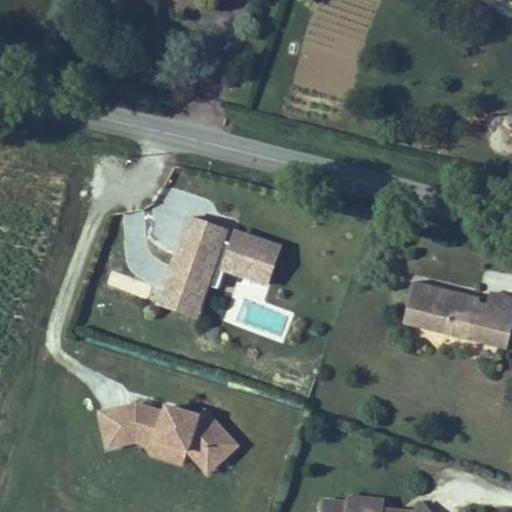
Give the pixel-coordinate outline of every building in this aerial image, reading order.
[(230,232),(187,217),(156,309),(199,324),(211,287),(218,290),(224,274),(269,289),(283,248),(235,232),(231,245),(226,243),(230,232)] [(482,299),(414,284),(404,328),(509,351),(511,336),(511,311),(488,306),(480,304),(482,299)] [(511,299),(490,294),(488,306),(511,311),(511,299)] [(163,412),(137,404),(97,413),(107,454),(135,447),(151,452),(149,457),(184,469),(188,457),(207,479),(241,448),(205,410),(197,417),(165,407),(163,412)] [(429,511),(423,503),(413,511),(409,511),(384,510),(385,500),(350,497),(349,503),(321,500),(320,511),(429,511)]
